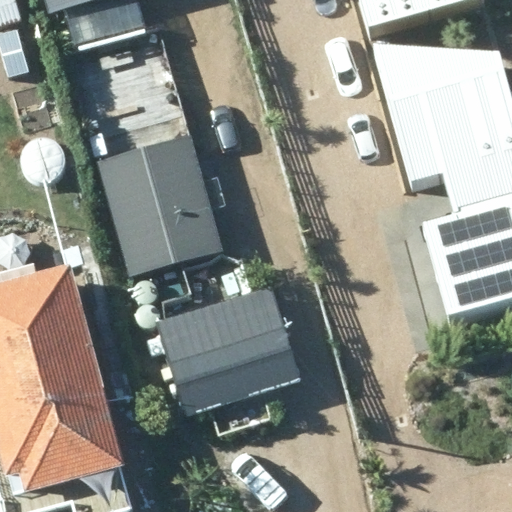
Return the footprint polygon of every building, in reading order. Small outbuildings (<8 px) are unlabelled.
[(22,0),(0,0),(0,43),(32,34),(22,0)] [(45,0),(53,27),(155,0),(45,0)] [(254,0),(257,8),(279,0),(254,0)] [(511,127),(474,0),(357,0),(414,196),(440,188),(451,225),(425,232),(453,329),(511,311),(511,127)] [(323,44),(273,59),(294,128),(344,112),(323,44)] [(193,143),(95,167),(125,286),(223,262),(193,143)] [(404,198),(363,213),(382,266),(423,252),(404,198)] [(141,466),(84,268),(0,290),(0,404),(10,441),(0,443),(0,473),(11,511),(52,511),(83,503),(85,511),(142,511),(131,468),(141,466)] [(266,396),(310,382),(286,306),(238,321),(231,300),(147,327),(178,423),(230,407),(234,419),(269,408),(266,396)]
